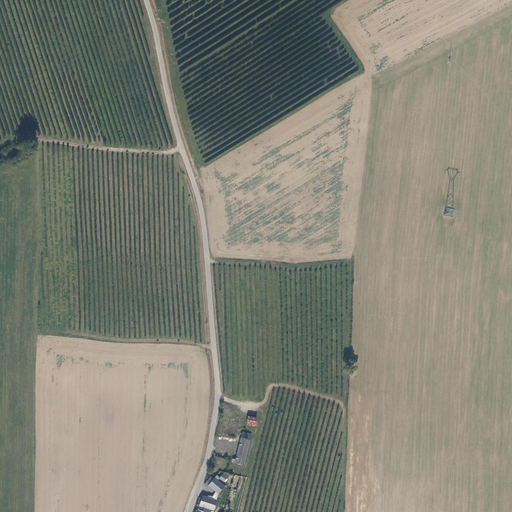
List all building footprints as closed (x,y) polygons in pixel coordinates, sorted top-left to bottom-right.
[(257,417),(248,416),(247,425),(256,426),(257,417)] [(246,465),(251,439),(242,437),(237,460),(235,460),(234,463),(246,465)] [(211,483),(221,491),(228,483),(221,478),(223,476),(220,473),(218,475),(211,483)] [(201,504),(215,509),(218,499),(204,495),(201,504)] [(201,504),(199,503),(198,507),(207,510),(206,511),(213,511),(215,509),(201,504)]
